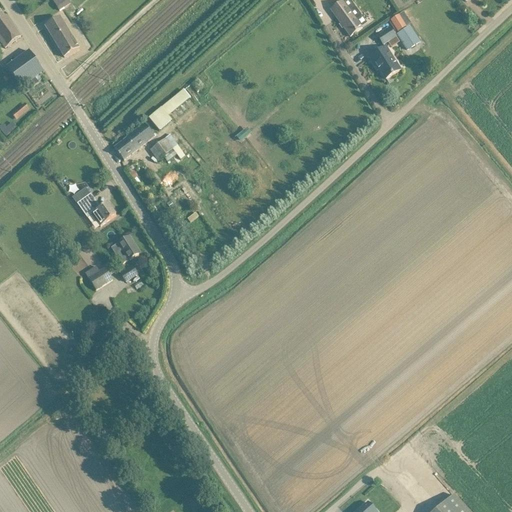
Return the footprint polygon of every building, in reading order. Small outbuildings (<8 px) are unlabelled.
[(71,4),(67,0),(57,0),(54,3),(60,12),(71,4)] [(361,16),(348,0),(347,0),(331,12),(350,38),(358,32),(362,29),(356,20),(361,16)] [(363,11),(369,19),(375,15),(369,7),(363,11)] [(0,42),(5,50),(21,38),(6,17),(4,18),(0,12),(0,42)] [(399,16),(390,22),(398,34),(407,28),(399,16)] [(60,19),(54,23),(46,28),(64,59),(79,50),(60,19)] [(383,46),(396,38),(390,29),(378,37),(383,46)] [(411,30),(399,38),(409,52),(421,44),(411,30)] [(386,49),(378,54),(370,59),(375,68),(377,66),(386,81),(400,72),(386,49)] [(30,53),(21,58),(7,69),(21,89),(44,73),(30,53)] [(168,130),(181,119),(177,114),(199,96),(192,87),(157,117),(168,130)] [(0,127),(0,131),(6,138),(10,134),(6,129),(2,125),(0,127)] [(127,140),(123,143),(115,149),(119,156),(120,158),(121,157),(124,162),(132,156),(155,138),(145,125),(127,139),(127,140)] [(165,140),(158,146),(150,152),(158,162),(166,156),(173,151),(165,140)] [(81,192),(87,188),(82,182),(76,186),(81,192)] [(157,189),(160,196),(168,192),(164,185),(157,189)] [(185,189),(175,195),(185,212),(195,207),(185,189)] [(87,191),(74,200),(77,205),(88,220),(92,216),(101,228),(116,217),(107,205),(101,209),(96,202),(91,195),(90,196),(87,191)] [(130,238),(121,243),(111,250),(115,256),(122,252),(129,262),(140,255),(130,238)] [(113,281),(105,269),(100,273),(97,268),(85,275),(96,292),(113,281)] [(138,276),(133,268),(121,276),(126,284),(138,276)] [(468,511),(455,497),(437,511),(468,511)]
